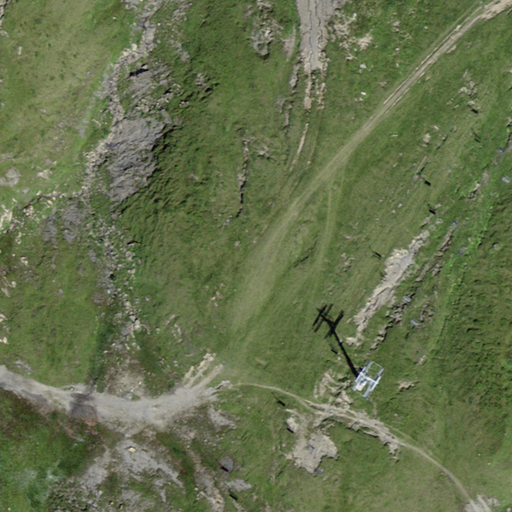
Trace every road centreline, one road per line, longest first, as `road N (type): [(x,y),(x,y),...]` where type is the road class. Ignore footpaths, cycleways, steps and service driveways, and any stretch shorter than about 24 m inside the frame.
road 1 (track): [(508,0),(456,36),(308,190),(268,244),(218,375),(192,405)]
road 2 (track): [(192,405),(171,416),(123,415),(0,378)]
